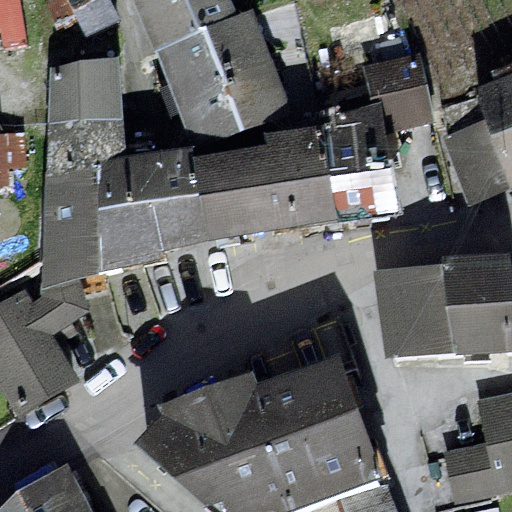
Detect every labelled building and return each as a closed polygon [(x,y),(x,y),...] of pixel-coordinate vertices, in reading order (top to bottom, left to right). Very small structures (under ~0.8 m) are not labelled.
[(109,0),(66,0),(86,39),(120,22),(109,0)] [(227,21),(217,0),(117,0),(185,157),(284,115),(240,15),(227,21)] [(423,127),(404,63),(355,72),(360,108),(313,119),(297,136),(253,142),(255,153),(185,157),(117,168),(113,65),(40,71),(32,301),(62,293),(73,290),(381,221),(369,138),(423,127)] [(511,190),(511,74),(464,94),(478,132),(438,143),(458,216),(511,190)] [(26,132),(0,134),(0,187),(10,187),(9,170),(29,168),(26,132)] [(511,352),(511,250),(441,257),(444,263),(454,352),(457,357),(511,352)] [(454,352),(444,263),(375,271),(385,360),(454,352)] [(76,321),(62,293),(24,311),(15,296),(0,304),(0,406),(10,425),(66,388),(41,343),(76,321)] [(298,511),(366,489),(323,364),(246,386),(158,417),(125,450),(197,511),(298,511)] [(511,491),(511,383),(462,396),(475,448),(439,457),(452,507),(511,491)] [(74,511),(56,473),(3,511),(74,511)] [(382,511),(378,499),(338,511),(382,511)]
